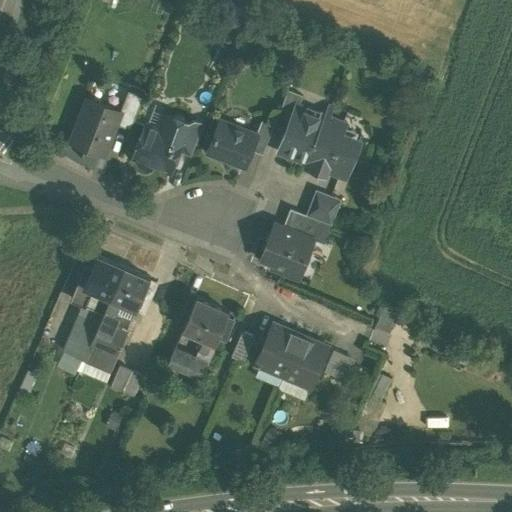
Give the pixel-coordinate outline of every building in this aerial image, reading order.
[(288,89),(278,113),(292,118),(296,106),(298,106),(300,102),(303,94),(288,89)] [(128,90),(120,110),(121,110),(116,123),(131,129),(144,95),(128,90)] [(120,110),(88,97),(71,140),(104,153),(116,123),(121,110),(120,110)] [(311,168),(330,118),(327,117),(332,106),(330,105),(327,113),(300,102),(298,106),(296,106),(292,118),(279,149),(308,161),(306,166),(311,168)] [(163,130),(146,124),(134,155),(138,156),(141,162),(147,164),(152,162),(168,168),(172,166),(178,150),(189,122),(188,122),(186,121),(184,116),(178,113),(172,116),(169,115),(163,130)] [(330,118),(311,168),(317,170),(319,165),(340,173),(347,156),(352,158),(358,141),(340,134),(344,123),(330,118)] [(196,119),(188,122),(189,122),(178,150),(191,155),(204,122),(196,119)] [(256,134),(220,120),(208,150),(245,165),(251,149),(257,134),(256,134)] [(274,125),(261,120),(256,134),(257,134),(251,149),(262,153),(274,125)] [(341,198),(316,188),(306,214),(331,223),(341,198)] [(306,214),(290,207),(283,226),(313,238),(313,239),(324,243),(331,223),(306,214)] [(283,226),(275,223),(261,258),(273,262),(272,266),(298,276),(313,239),(313,238),(283,226)] [(124,266),(97,254),(91,268),(83,286),(91,290),(110,298),(124,266)] [(86,266),(72,298),(81,302),(85,304),(91,290),(83,286),(91,268),(86,266)] [(150,277),(124,266),(110,298),(118,301),(136,309),(136,308),(149,278),(150,277)] [(149,278),(136,308),(143,311),(156,281),(149,278)] [(110,298),(91,290),(85,304),(103,312),(110,298)] [(229,311),(196,297),(182,328),(215,342),(218,336),(227,314),(229,311)] [(103,312),(100,319),(109,323),(112,315),(118,301),(110,298),(103,312)] [(85,304),(81,302),(61,350),(84,360),(91,344),(90,343),(100,319),(103,312),(85,304)] [(391,329),(398,309),(385,304),(377,324),(391,329)] [(227,314),(218,336),(224,338),(234,317),(227,314)] [(109,323),(100,319),(90,343),(91,344),(115,354),(125,330),(109,323)] [(300,334),(273,322),(256,362),(283,374),(300,334)] [(215,342),(182,328),(173,347),(207,362),(215,342)] [(242,329),(231,355),(243,360),(254,335),(242,329)] [(328,345),(300,334),(283,374),(311,386),(328,345)] [(115,354),(91,344),(84,360),(108,370),(115,354)] [(207,362),(173,347),(166,363),(200,377),(207,362)] [(324,370),(346,379),(356,358),(333,348),(324,370)] [(131,370),(118,365),(109,385),(122,390),(131,370)] [(143,376),(131,370),(122,390),(135,396),(143,376)] [(107,426),(117,430),(123,415),(113,411),(107,426)] [(272,425),(258,449),(278,451),(286,438),(280,435),(282,431),(272,425)]
